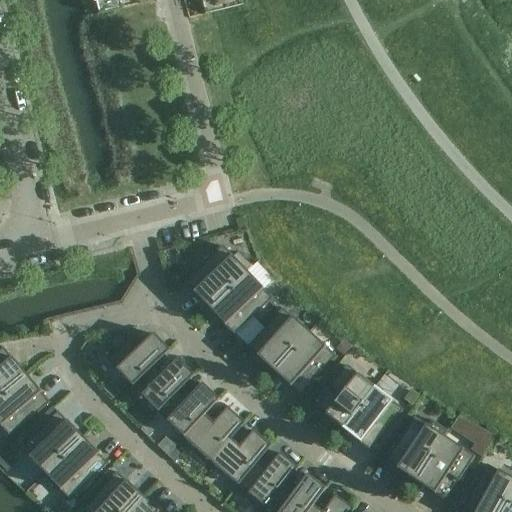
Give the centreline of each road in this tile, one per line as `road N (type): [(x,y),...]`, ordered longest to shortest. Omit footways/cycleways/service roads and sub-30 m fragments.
road 1 (residential): [(152,306),(274,430),(406,511)]
road 2 (residential): [(136,217),(215,196),(167,0)]
road 3 (residential): [(210,511),(56,363),(59,336)]
road 4 (tertiary): [(36,243),(0,95)]
